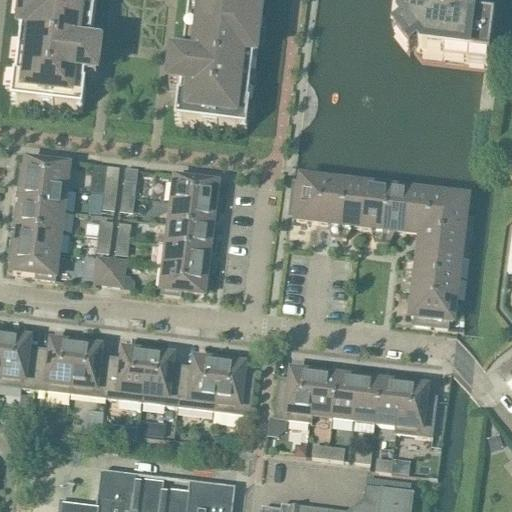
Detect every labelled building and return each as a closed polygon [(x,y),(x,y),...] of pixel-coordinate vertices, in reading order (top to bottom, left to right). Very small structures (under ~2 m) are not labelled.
[(23,0),(19,35),(21,35),(16,80),(14,80),(11,106),(82,115),(85,89),(84,88),(85,81),(97,82),(100,53),(88,51),(89,44),(91,44),(96,0),(23,0)] [(192,0),(192,5),(190,5),(184,55),(185,56),(185,63),(173,62),(169,91),(181,92),(180,100),(178,100),(175,127),(246,135),(249,109),(248,108),(253,64),(255,64),(261,13),(259,13),(260,0),(192,0)] [(488,73),(497,0),(394,0),(391,26),(399,36),(395,39),(409,58),(413,54),(421,64),(488,73)] [(19,188),(65,193),(69,166),(50,164),(50,168),(27,165),(26,175),(21,174),(19,188)] [(104,198),(116,200),(119,172),(107,171),(104,198)] [(173,207),(219,212),(221,199),(216,198),(217,189),(194,186),(195,181),(176,179),(173,207)] [(314,226),(319,185),(301,183),(301,187),(293,186),(289,220),(297,220),(296,224),(314,226)] [(338,242),(345,188),(319,185),(314,226),(333,229),(331,241),(338,242)] [(63,215),(65,193),(19,188),(17,201),(22,202),(22,208),(21,210),(63,215)] [(122,200),(134,202),(136,189),(124,188),(122,200)] [(361,232),(367,191),(345,188),(338,242),(346,243),(347,230),(361,232)] [(381,248),(388,193),(367,191),(361,232),(376,234),(374,247),(381,248)] [(404,237),(409,196),(388,193),(381,248),(389,248),(390,236),(404,237)] [(419,256),(460,261),(465,216),(465,215),(465,214),(465,213),(465,211),(464,209),(462,207),(461,205),(458,203),(456,202),(454,202),(409,196),(404,237),(418,239),(420,242),(419,256)] [(114,212),(116,200),(104,198),(102,211),(114,212)] [(133,215),(134,202),(122,200),(120,213),(133,215)] [(217,226),(219,212),(173,207),(170,228),(211,233),(212,225),(217,226)] [(21,210),(22,208),(16,208),(15,223),(20,224),(19,231),(60,236),(63,215),(21,210)] [(98,241),(111,242),(112,230),(100,228),(98,241)] [(210,241),(211,233),(170,228),(169,240),(159,239),(158,248),(167,249),(209,254),(208,256),(214,257),(215,241),(210,241)] [(117,243),(129,245),(131,232),(118,230),(117,243)] [(57,258),(60,236),(19,231),(18,239),(13,238),(11,252),(57,258)] [(109,255),(111,242),(98,241),(97,254),(109,255)] [(127,258),(129,245),(117,243),(115,256),(127,258)] [(208,262),(208,256),(209,254),(167,249),(165,271),(211,277),(213,263),(208,262)] [(54,285),(57,258),(11,252),(9,266),(14,266),(13,276),(36,278),(35,283),(54,285)] [(456,290),(460,261),(419,256),(417,270),(404,268),(402,283),(415,285),(456,290)] [(108,288),(111,264),(98,263),(95,286),(108,288)] [(111,264),(108,288),(121,290),(124,266),(111,264)] [(210,290),(211,277),(165,271),(161,298),(180,301),(181,296),(203,298),(204,290),(210,290)] [(454,312),(456,290),(415,285),(412,307),(454,312)] [(452,326),(454,312),(412,307),(411,321),(414,322),(413,329),(447,333),(448,326),(452,326)] [(0,389),(34,394),(40,352),(28,350),(28,344),(21,343),(21,338),(5,336),(0,379),(0,389)] [(70,398),(77,344),(61,342),(60,347),(52,347),(52,353),(40,352),(34,394),(70,398)] [(106,403),(111,361),(99,359),(100,352),(92,351),(93,346),(77,344),(70,398),(106,403)] [(142,407),(149,353),(133,351),(132,356),(124,355),(123,362),(111,361),(106,403),(142,407)] [(178,412),(183,369),(171,368),(172,361),(164,360),(165,355),(149,353),(142,407),(178,412)] [(213,416),(220,362),(204,360),(204,365),(196,364),(195,371),(183,369),(178,412),(213,416)] [(220,362),(213,416),(250,421),(256,378),(242,377),(243,370),(235,369),(236,364),(220,362)] [(309,428),(315,373),(301,372),(300,377),(292,376),(291,383),(278,381),(273,423),(309,428)] [(332,423),(337,381),(330,380),(330,375),(315,373),(309,428),(311,428),(312,420),(332,423)] [(354,425),(359,379),(346,377),(345,382),(337,381),(332,423),(354,425)] [(375,428),(380,387),(372,386),(373,381),(359,379),(354,425),(375,428)] [(397,438),(403,384),(389,382),(388,388),(380,387),(375,428),(395,430),(394,438),(397,438)] [(403,384),(397,438),(432,443),(438,401),(425,399),(425,392),(418,391),(418,386),(403,384)] [(140,424),(138,439),(151,441),(153,426),(140,424)] [(90,426),(88,437),(100,439),(102,427),(90,426)] [(104,426),(103,440),(119,442),(120,428),(104,426)] [(199,436),(198,448),(209,449),(211,437),(199,436)] [(211,437),(209,449),(221,451),(223,439),(211,437)] [(499,438),(486,442),(490,454),(503,450),(499,438)] [(118,458),(119,444),(103,442),(101,456),(118,458)] [(295,448),(294,459),(305,461),(306,449),(295,448)] [(327,463),(329,451),(313,449),(311,461),(327,463)] [(329,451),(327,463),(343,465),(345,453),(329,451)] [(355,454),(353,466),(370,469),(372,456),(355,454)] [(391,477),(392,465),(379,464),(378,476),(391,477)] [(96,511),(61,506),(60,511),(232,511),(235,493),(189,487),(188,496),(166,493),(167,486),(134,483),(134,480),(100,476),(96,511)] [(411,511),(413,496),(400,495),(381,492),(365,491),(363,503),(351,511),(313,511),(280,508),(279,511),(265,511),(260,511),(411,511)]
